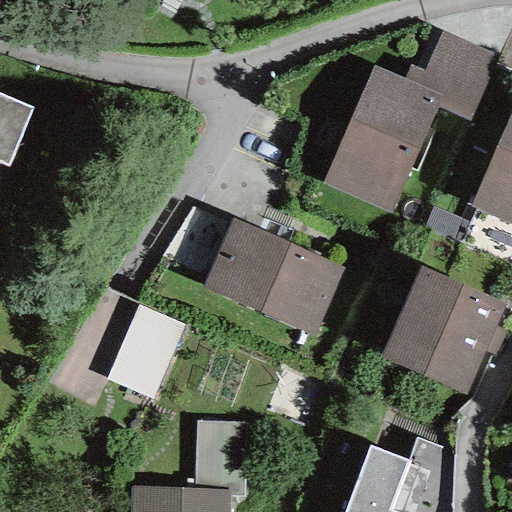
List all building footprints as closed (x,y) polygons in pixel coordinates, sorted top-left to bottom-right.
[(498,56),(439,30),(421,71),(408,65),(402,79),(441,96),(437,107),(470,121),(498,56)] [(402,79),(371,67),(321,185),(391,214),(437,107),(441,96),(402,79)] [(32,108),(0,94),(0,163),(8,166),(32,108)] [(511,106),(469,208),(511,225),(511,106)] [(230,218),(200,288),(313,338),(344,269),(230,218)] [(504,305),(419,267),(378,358),(464,397),(484,353),(494,358),(506,332),(494,327),(504,305)] [(151,397),(185,324),(137,303),(104,376),(151,397)] [(242,423),(194,423),(193,490),(229,490),(229,495),(241,496),(242,423)] [(407,462),(369,448),(344,511),(391,511),(388,511),(407,462)] [(193,490),(128,489),(128,511),(229,511),(229,495),(229,490),(193,490)]
